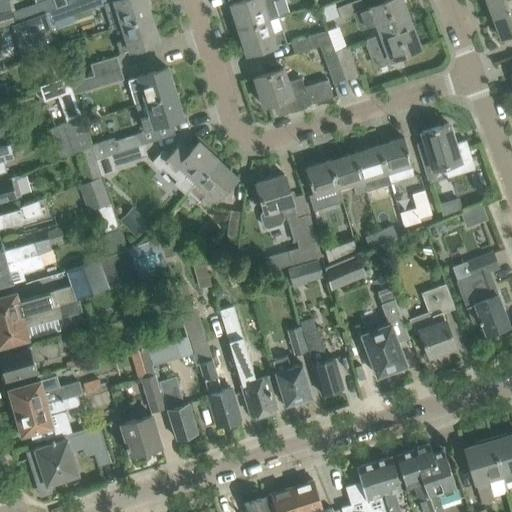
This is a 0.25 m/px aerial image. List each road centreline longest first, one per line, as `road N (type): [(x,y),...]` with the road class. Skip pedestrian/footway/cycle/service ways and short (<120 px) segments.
road 1 (residential): [(85,511),(511,382)]
road 2 (residential): [(472,76),(251,140),(231,121),(192,0)]
